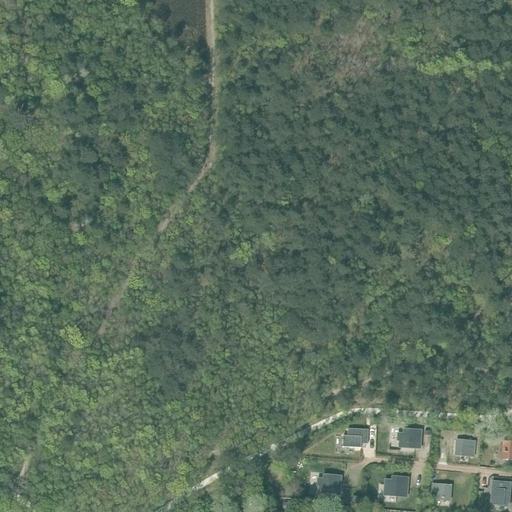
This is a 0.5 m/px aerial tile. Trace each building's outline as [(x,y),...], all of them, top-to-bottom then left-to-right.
[(342,436),(341,447),(359,449),(359,445),(367,445),(368,430),(347,429),(347,436),(342,436)] [(398,448),(420,450),(421,431),(403,430),(403,434),(397,434),(397,441),(399,441),(398,448)] [(475,441),(468,441),(455,440),(454,455),(474,457),(475,441)] [(500,453),(500,460),(511,460),(511,443),(503,442),(502,453),(500,453)] [(341,477),(323,475),(323,480),(317,479),(317,487),(319,487),(318,494),(339,496),(341,477)] [(385,480),(383,495),(389,496),(390,494),(395,495),(395,496),(405,498),(407,479),(392,477),(392,481),(385,480)] [(491,482),(489,504),(506,506),(507,491),(509,491),(509,483),(491,482)] [(431,485),(431,490),(437,490),(436,500),(442,501),(443,499),(448,499),(448,501),(449,501),(450,486),(437,485),(431,485)]
